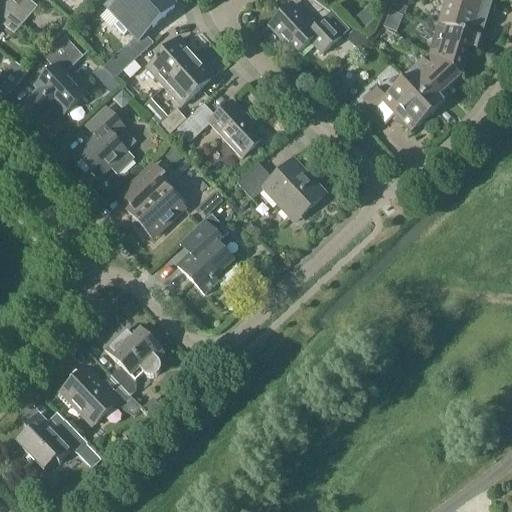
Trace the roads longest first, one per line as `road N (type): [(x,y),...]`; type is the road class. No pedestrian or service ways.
road 1 (residential): [(103,261),(188,340),(227,345),(393,186)]
road 2 (residential): [(393,186),(217,24),(242,0)]
road 3 (residential): [(393,186),(472,122),(511,62)]
road 4 (residential): [(0,368),(103,261)]
road 5 (residential): [(0,164),(103,261)]
